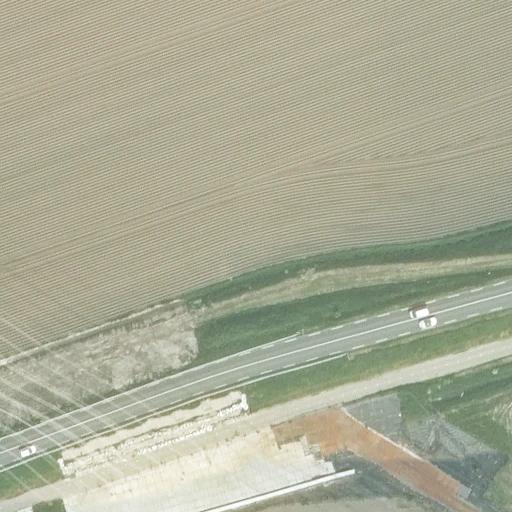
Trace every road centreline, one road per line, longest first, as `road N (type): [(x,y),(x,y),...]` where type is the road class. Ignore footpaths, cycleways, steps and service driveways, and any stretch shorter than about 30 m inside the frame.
road 1 (unclassified): [(0,509),(511,346)]
road 2 (secondary): [(0,455),(296,354),(511,293)]
